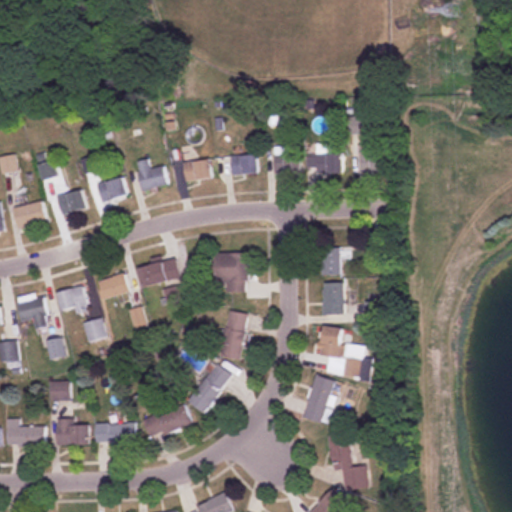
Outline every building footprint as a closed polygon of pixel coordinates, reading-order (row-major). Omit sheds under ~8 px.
[(363,134),(363,119),(351,119),(351,134),(363,134)] [(331,144),(316,144),(316,173),(344,173),(344,154),(331,154),(331,144)] [(387,175),(387,153),(373,153),(373,145),(360,145),(360,175),(387,175)] [(275,175),(301,175),(301,153),(275,153),(275,175)] [(0,161),(3,174),(18,171),(15,155),(0,157),(0,161)] [(231,175),(258,175),(258,155),(231,155),(231,175)] [(151,169),(149,159),(136,162),(143,192),(169,185),(164,166),(151,169)] [(187,182),(213,178),(210,159),(184,163),(187,182)] [(56,178),(54,162),(40,164),(41,180),(56,178)] [(97,185),(102,203),(128,195),(123,177),(97,185)] [(63,216),(88,210),(83,191),(58,197),(63,216)] [(43,202),(14,208),(18,229),(47,224),(43,202)] [(385,247),(367,247),(367,264),(385,264),(385,247)] [(342,248),(322,248),(322,275),(342,275),(342,248)] [(216,253),(216,282),(227,282),(227,293),(248,293),(248,253),(216,253)] [(143,288),(182,278),(177,259),(138,269),(143,288)] [(105,300),(130,293),(125,275),(99,282),(105,300)] [(345,316),(345,283),(324,283),(324,316),(345,316)] [(89,312),(82,287),(57,294),(62,312),(77,308),(78,315),(89,312)] [(48,300),(22,297),(19,320),(36,322),(35,327),(44,329),(48,300)] [(148,328),(142,307),(130,311),(137,331),(148,328)] [(241,359),(249,314),(229,310),(222,356),(241,359)] [(84,324),(89,343),(107,338),(102,319),(84,324)] [(344,358),(347,329),(325,327),(321,356),(345,359),(343,376),(361,378),(363,360),(344,358)] [(67,357),(62,339),(49,342),(54,361),(67,357)] [(0,342),(0,364),(18,364),(18,342),(0,342)] [(207,414),(234,374),(218,363),(190,403),(207,414)] [(303,417),(326,425),(340,382),(317,375),(303,417)] [(144,421),(152,440),(192,424),(185,405),(144,421)] [(8,447),(47,447),(47,428),(19,428),(19,420),(8,420),(8,447)] [(58,420),(58,446),(91,446),(91,425),(77,425),(77,420),(58,420)] [(97,424),(97,444),(137,444),(137,424),(97,424)] [(370,489),(368,466),(354,468),(351,434),(330,436),(333,465),(343,464),(346,492),(370,489)] [(312,511),(339,511),(349,502),(336,489),(312,511)] [(235,511),(228,494),(189,511),(235,511)]
